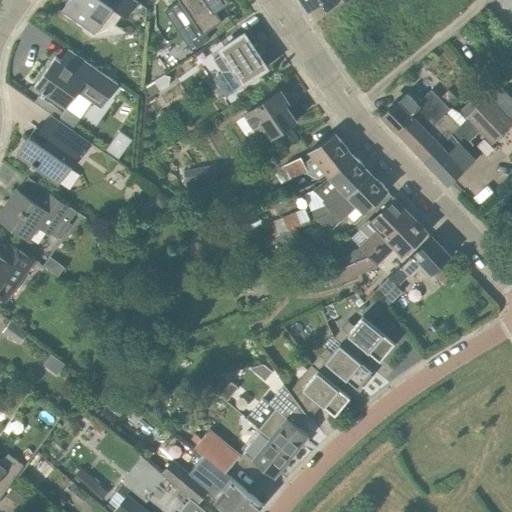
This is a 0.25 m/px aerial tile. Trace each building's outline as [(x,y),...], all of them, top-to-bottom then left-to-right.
[(138,2),(135,0),(69,0),(63,10),(82,23),(84,31),(93,37),(100,36),(109,23),(114,26),(123,14),(127,17),(138,2)] [(179,0),(203,35),(223,22),(216,12),(231,2),(229,0),(179,0)] [(302,0),(309,10),(323,0),(344,0),(345,2),(348,0),(302,0)] [(253,46),(245,34),(225,47),(227,51),(214,60),(215,61),(222,72),(236,70),(244,83),(267,67),(259,55),(262,53),(256,44),(253,46)] [(118,83),(69,49),(61,60),(56,57),(35,87),(43,92),(42,93),(45,95),(46,94),(67,109),(78,92),(101,108),(118,83)] [(161,91),(168,86),(170,76),(163,75),(154,81),(161,91)] [(439,97),(449,107),(458,99),(448,89),(439,97)] [(381,115),(411,146),(450,108),(449,107),(439,97),(432,90),(418,103),(408,92),(398,101),(397,100),(381,115)] [(283,93),(281,91),(246,113),(257,130),(265,126),(272,137),(297,121),(286,105),(287,104),(286,103),(285,104),(280,95),(283,93)] [(450,108),(411,146),(425,160),(488,98),(481,91),(459,112),(450,108)] [(52,115),(59,120),(64,113),(39,96),(35,103),(52,115)] [(511,121),(489,97),(488,98),(425,160),(449,185),(475,159),(467,150),(473,145),(467,139),(478,130),(492,143),(511,124),(511,121)] [(90,141),(52,115),(35,137),(31,134),(17,154),(31,164),(31,165),(36,168),(36,167),(60,184),(90,141)] [(329,177),(354,156),(335,133),(309,152),(313,157),(304,164),(301,157),(285,165),(287,168),(278,172),(281,178),(269,185),(266,180),(253,186),(257,194),(269,188),(270,190),(281,183),(281,185),(292,179),(304,173),(318,179),(326,174),(329,177)] [(316,219),(331,212),(372,174),(363,166),(361,162),(359,159),(356,158),(354,156),(329,177),(331,179),(316,191),(326,201),(324,203),(306,211),(304,208),(270,222),(272,226),(263,229),(267,240),(316,219)] [(198,186),(194,166),(184,169),(188,188),(198,186)] [(331,212),(316,219),(328,232),(347,214),(357,223),(388,191),(386,188),(384,185),(381,182),(378,181),(372,174),(331,212)] [(71,207),(36,182),(27,196),(17,189),(8,202),(13,205),(4,218),(0,215),(0,217),(30,238),(39,225),(57,238),(58,236),(61,239),(71,224),(63,218),(71,207)] [(171,199),(160,191),(156,197),(157,205),(163,210),(171,199)] [(369,256),(411,214),(394,196),(369,221),(377,229),(360,247),(361,248),(369,256)] [(428,232),(411,214),(369,256),(340,269),(328,275),(332,285),(377,266),(395,247),(404,256),(428,232)] [(304,244),(297,227),(289,230),(267,240),(263,242),(266,248),(277,243),(282,254),(304,244)] [(432,274),(451,255),(432,235),(389,278),(397,287),(409,275),(410,276),(422,264),(432,274)] [(2,255),(0,253),(0,287),(7,277),(18,285),(35,260),(11,243),(2,255)] [(361,248),(335,259),(340,269),(369,256),(361,248)] [(444,268),(436,276),(444,285),(452,277),(444,268)] [(271,299),(303,286),(298,275),(267,288),(271,299)] [(334,338),(341,343),(355,354),(363,345),(381,360),(396,342),(363,316),(355,326),(349,320),(334,338)] [(19,343),(26,332),(10,322),(11,321),(5,317),(0,324),(0,329),(3,331),(3,332),(19,343)] [(341,343),(333,353),(326,347),(312,365),(332,381),(340,372),(358,387),(361,384),(364,386),(373,376),(370,373),(373,369),(355,354),(341,343)] [(351,397),(332,381),(312,365),(291,390),(307,413),(318,400),(336,415),(351,397)] [(228,400),(238,387),(230,381),(223,374),(205,379),(217,391),(228,400)] [(270,438),(292,456),(309,435),(296,424),(305,413),(307,416),(308,416),(285,384),(270,403),(276,409),(259,429),(270,438)] [(194,448),(202,454),(224,473),(225,471),(240,454),(210,430),(194,448)] [(246,453),(239,463),(258,479),(266,470),(275,477),(292,456),(270,438),(253,459),(246,453)] [(0,492),(2,494),(0,496),(0,497),(0,498),(24,464),(8,454),(5,458),(1,459),(0,460),(0,492)] [(224,473),(202,454),(193,465),(225,492),(217,501),(229,511),(255,511),(263,503),(225,471),(224,473)] [(81,468),(75,475),(101,499),(108,491),(81,468)] [(198,501),(206,491),(184,473),(176,483),(198,501)] [(18,504),(24,496),(12,487),(6,496),(18,504)] [(147,511),(127,495),(120,503),(114,511),(115,511),(147,511)] [(181,511),(207,511),(192,499),(181,511)]
